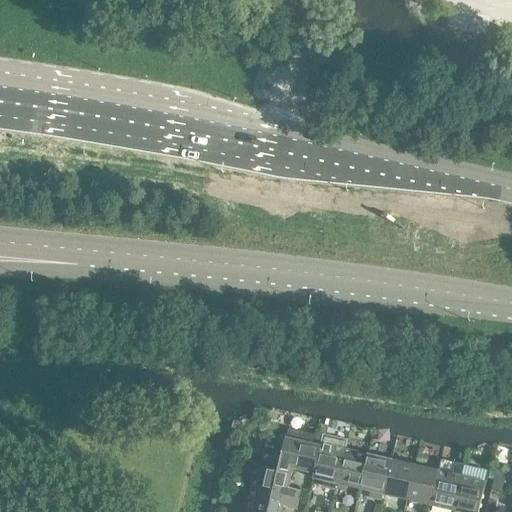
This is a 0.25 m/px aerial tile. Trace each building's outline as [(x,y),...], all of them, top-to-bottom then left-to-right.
[(321,447),(320,447),(322,437),(288,429),(286,439),(280,437),(275,455),(262,452),(259,465),(272,468),(272,469),(291,473),(292,469),(313,474),(314,474),(321,447)] [(337,484),(345,450),(347,440),(323,434),(322,437),(320,447),(321,447),(314,474),(313,474),(312,478),(337,484)] [(360,489),(368,455),(345,450),(337,484),(360,489)] [(383,495),(391,461),(368,455),(360,489),(383,495)] [(407,500),(415,466),(391,461),(383,495),(407,500)] [(288,488),(291,473),(272,469),(272,468),(259,465),(257,465),(252,489),(299,500),(301,491),(288,488)] [(430,506),(438,471),(415,466),(407,500),(430,506)] [(497,470),(492,492),(501,494),(506,472),(497,470)] [(454,511),(462,477),(438,471),(430,506),(454,511)] [(478,511),(486,482),(462,477),(454,511),(457,511),(478,511)] [(296,510),(299,500),(252,489),(246,511),(282,511),(283,507),(296,510)] [(494,511),(497,502),(489,500),(485,511),(494,511)]
